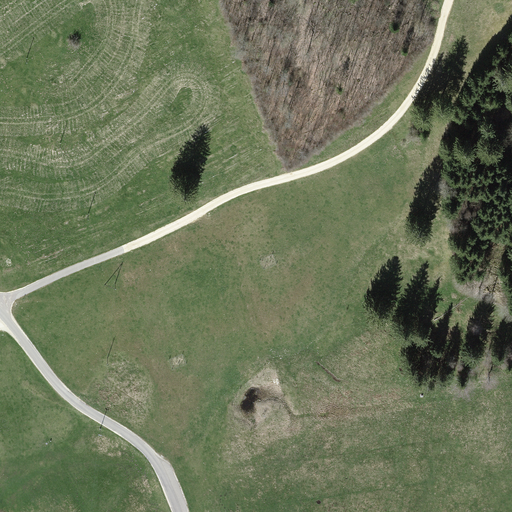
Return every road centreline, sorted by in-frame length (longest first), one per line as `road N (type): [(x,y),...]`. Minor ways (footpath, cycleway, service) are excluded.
road 1 (track): [(0,308),(250,186),(348,159),(415,102),(447,0)]
road 2 (unclassified): [(0,311),(77,404),(127,433),(162,466),(179,511)]
